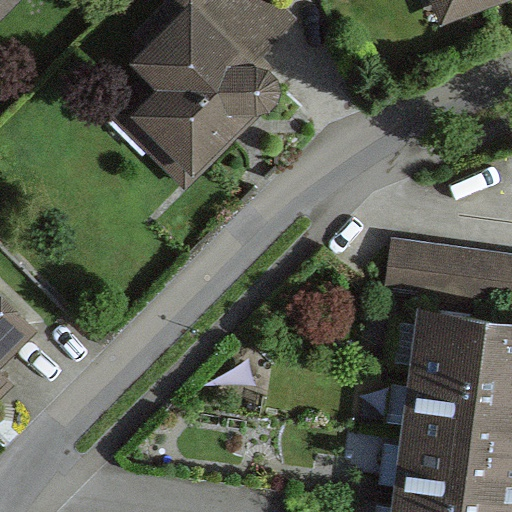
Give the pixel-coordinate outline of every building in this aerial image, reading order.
[(0,0),(0,19),(17,2),(14,0),(0,0)] [(158,0),(125,34),(136,45),(114,66),(130,81),(96,115),(176,194),(267,103),(263,76),(242,68),(288,23),(264,0),(158,0)] [(422,0),(431,22),(492,0),(422,0)] [(511,296),(511,253),(396,238),(390,280),(511,296)] [(0,383),(20,365),(12,357),(47,322),(0,273),(0,383)] [(511,380),(511,317),(425,307),(418,369),(511,380)] [(511,443),(511,380),(418,369),(410,431),(511,443)] [(511,506),(511,443),(410,431),(402,493),(511,506)] [(511,511),(511,506),(402,493),(399,511),(511,511)]
